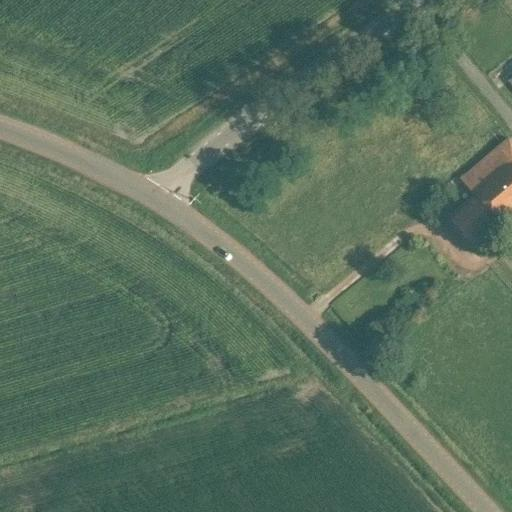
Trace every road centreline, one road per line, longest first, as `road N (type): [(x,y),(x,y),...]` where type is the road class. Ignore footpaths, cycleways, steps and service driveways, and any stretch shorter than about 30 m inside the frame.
road 1 (tertiary): [(485,511),(282,295),(157,195)]
road 2 (tertiary): [(157,195),(418,0)]
road 3 (tertiary): [(157,195),(0,133)]
